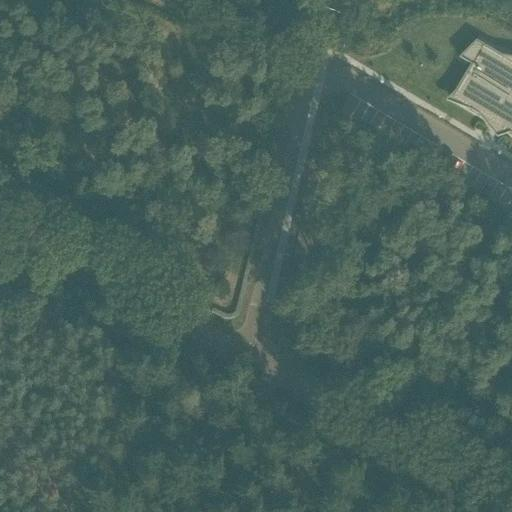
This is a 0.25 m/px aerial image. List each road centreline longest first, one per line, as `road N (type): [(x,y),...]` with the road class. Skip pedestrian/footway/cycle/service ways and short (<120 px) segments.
road 1 (unclassified): [(511,494),(249,359)]
road 2 (unclassified): [(249,359),(0,227)]
road 3 (residential): [(308,78),(354,88),(511,181)]
road 4 (unclassified): [(249,359),(289,176)]
